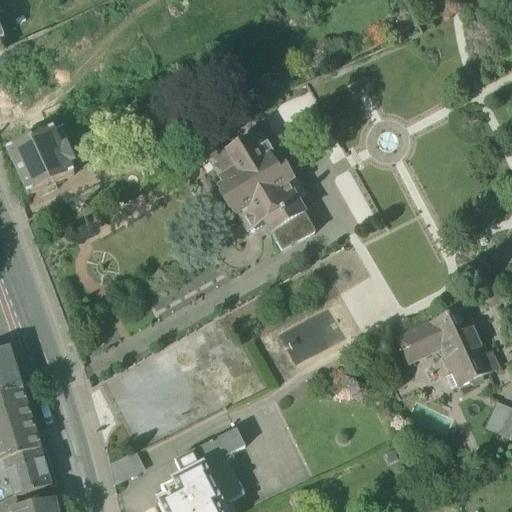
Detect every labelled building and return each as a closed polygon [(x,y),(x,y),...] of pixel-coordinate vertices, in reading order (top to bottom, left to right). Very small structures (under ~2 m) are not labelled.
[(0,0),(0,55),(3,54),(0,47),(0,42),(7,40),(9,34),(0,13),(0,0)] [(3,54),(0,55),(0,131),(65,100),(36,39),(3,54)] [(26,198),(27,200),(74,178),(73,176),(73,177),(70,170),(53,133),(6,154),(26,198)] [(267,227),(282,255),(314,237),(303,218),(304,218),(296,204),(287,189),(288,178),(284,172),(274,167),(277,166),(260,138),(246,147),(231,157),(229,154),(216,161),(214,156),(200,164),(208,177),(214,173),(225,190),(223,191),(226,195),(222,197),(233,215),(237,213),(239,217),(241,217),(244,222),(243,226),(248,233),(256,235),(263,231),(263,229),(267,227)] [(95,173),(102,185),(125,174),(119,162),(95,173)] [(447,380),(452,391),(458,388),(459,390),(497,372),(490,356),(485,358),(463,311),(429,327),(396,342),(407,366),(441,351),(453,377),(447,380)] [(0,400),(21,394),(9,353),(0,355),(0,400)] [(21,394),(0,400),(0,466),(3,465),(40,454),(21,394)] [(485,432),(509,443),(511,435),(511,412),(497,406),(485,432)] [(243,497),(225,460),(244,450),(236,433),(175,465),(183,480),(172,485),(178,496),(167,502),(158,506),(161,511),(231,511),(228,504),(243,497)] [(51,490),(40,454),(3,465),(7,477),(11,488),(15,501),(16,501),(51,490)] [(109,469),(113,488),(144,473),(135,456),(109,469)] [(161,490),(167,502),(178,496),(172,485),(161,490)] [(11,488),(0,493),(0,508),(15,501),(11,488)] [(18,511),(16,501),(15,501),(0,508),(0,511),(18,511)]
